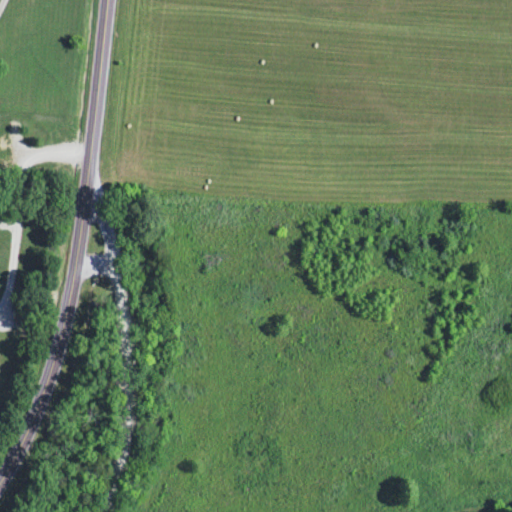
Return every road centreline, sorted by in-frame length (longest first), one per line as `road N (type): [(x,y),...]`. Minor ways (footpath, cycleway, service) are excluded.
road 1 (secondary): [(112,0),(84,262),(46,392),(0,483)]
road 2 (residential): [(107,511),(133,416),(129,303),(119,272),(84,262)]
